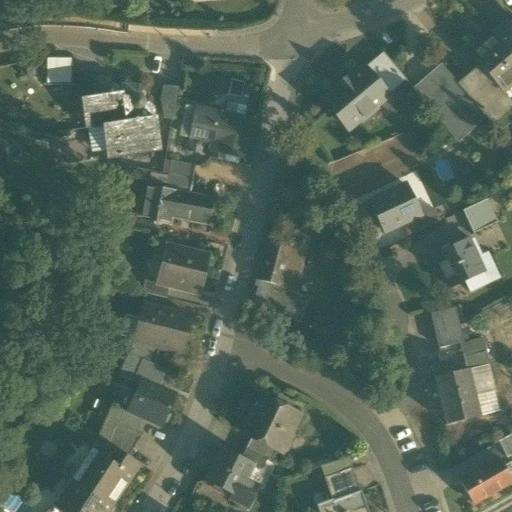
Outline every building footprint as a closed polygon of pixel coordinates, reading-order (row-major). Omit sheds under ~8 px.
[(118,0),(98,0),(100,11),(120,9),(118,0)] [(511,18),(492,35),(493,37),(494,37),(511,59),(511,18)] [(470,56),(482,70),(502,94),(502,93),(511,85),(511,59),(494,37),(493,37),(470,56)] [(364,69),(387,97),(406,81),(383,54),(364,69)] [(46,59),(50,87),(71,87),(71,59),(46,59)] [(453,93),(459,88),(440,66),(412,89),(421,99),(443,80),(453,93)] [(324,103),(348,130),(361,119),(363,120),(375,110),(374,108),(387,97),(364,69),(351,80),(348,77),(335,88),(338,91),(324,103)] [(509,101),(502,93),(502,94),(482,70),(459,88),(477,110),(485,119),(486,120),(509,101)] [(438,119),(450,134),(472,115),(453,93),(443,80),(421,99),(438,119)] [(88,129),(105,127),(125,124),(121,95),(115,96),(116,91),(113,88),(110,87),(106,88),(105,86),(98,86),(81,85),(88,129)] [(163,120),(172,121),(178,88),(162,87),(160,100),(163,119),(163,120)] [(120,90),(121,95),(125,124),(105,127),(109,152),(121,150),(122,155),(154,150),(156,141),(151,110),(146,106),(144,107),(144,104),(143,101),(141,99),(138,98),(137,95),(132,91),(129,91),(128,88),(120,90)] [(477,110),(459,88),(453,93),(472,115),(477,110)] [(209,92),(206,107),(222,110),(225,95),(209,92)] [(226,103),(224,115),(243,119),(246,108),(226,103)] [(177,139),(187,141),(195,108),(185,106),(177,139)] [(237,165),(248,167),(249,161),(250,161),(259,123),(243,119),(224,115),(195,108),(187,141),(211,146),(209,152),(211,152),(209,159),(223,162),(225,156),(239,159),(237,165)] [(457,143),(485,119),(477,110),(472,115),(450,134),(457,143)] [(105,127),(88,129),(87,129),(90,155),(109,152),(105,127)] [(168,176),(169,176),(193,180),(195,167),(171,162),(168,176)] [(190,196),(193,180),(169,176),(166,191),(190,196)] [(383,233),(402,224),(420,216),(406,186),(370,203),(383,233)] [(141,220),(169,225),(170,218),(183,220),(184,214),(208,219),(211,200),(190,196),(166,191),(148,188),(147,188),(141,220)] [(462,212),(473,235),(497,224),(486,201),(482,203),(474,206),(462,212)] [(434,210),(420,216),(402,224),(407,237),(439,222),(434,210)] [(257,272),(284,279),(298,283),(310,238),(296,234),(292,248),(265,241),(257,272)] [(440,270),(448,289),(482,274),(467,241),(434,256),(441,270),(440,270)] [(169,287),(198,295),(208,256),(169,246),(163,267),(159,266),(154,284),(169,287)] [(252,314),(288,323),(289,320),(294,298),(280,294),(284,279),(257,272),(255,281),(261,282),(252,314)] [(295,294),(298,283),(284,279),(280,294),(294,298),(295,294)] [(141,294),(166,300),(169,287),(154,284),(144,281),(141,294)] [(308,298),(295,294),(294,298),(289,320),(288,323),(301,327),(308,298)] [(141,306),(138,320),(124,316),(123,320),(120,321),(117,322),(116,325),(116,329),(117,331),(120,333),(119,337),(132,340),(132,342),(133,342),(158,349),(182,355),(191,319),(141,306)] [(439,350),(461,345),(462,344),(454,309),(430,315),(439,350)] [(480,340),(462,344),(461,345),(467,371),(487,366),(480,340)] [(143,361),(154,366),(158,349),(133,342),(129,356),(143,361)] [(314,348),(309,358),(329,368),(334,358),(314,348)] [(117,377),(138,386),(140,381),(136,380),(138,375),(137,374),(143,361),(129,356),(127,355),(117,377)] [(136,380),(140,381),(141,381),(158,388),(165,371),(154,366),(143,361),(137,374),(138,375),(136,380)] [(493,393),(487,366),(467,371),(474,398),(493,393)] [(445,426),(479,417),(474,398),(467,371),(434,380),(445,426)] [(175,396),(158,388),(141,381),(140,381),(138,386),(128,411),(127,412),(144,419),(162,427),(175,396)] [(493,393),(474,398),(479,417),(498,412),(493,393)] [(258,398),(253,408),(258,410),(263,400),(258,398)] [(298,417),(263,400),(258,410),(253,408),(241,434),(251,439),(276,451),(277,452),(284,439),(289,437),(298,417)] [(97,439),(108,443),(113,427),(136,435),(144,419),(127,412),(128,411),(112,405),(97,439)] [(492,423),(502,440),(511,434),(511,421),(508,415),(492,423)] [(142,438),(136,435),(113,427),(108,443),(103,449),(113,456),(116,452),(128,459),(142,438)] [(511,434),(502,440),(497,443),(507,460),(511,457),(511,434)] [(251,439),(245,449),(267,460),(271,462),(276,451),(251,439)] [(262,471),(267,460),(245,449),(240,460),(252,466),(262,471)] [(81,472),(75,483),(111,507),(138,466),(128,459),(116,452),(113,456),(109,463),(90,450),(77,470),(81,472)] [(207,484),(229,494),(232,496),(239,480),(244,483),(245,481),(252,466),(240,460),(219,450),(216,457),(219,458),(207,484)] [(319,469),(323,480),(351,470),(348,460),(319,469)] [(460,481),(473,504),(511,483),(501,466),(498,460),(460,481)] [(511,460),(501,466),(511,483),(511,482),(511,460)] [(359,492),(351,470),(323,480),(331,501),(331,502),(359,492)] [(107,511),(111,507),(75,483),(71,480),(60,497),(52,509),(56,511),(107,511)] [(258,487),(245,481),(244,483),(239,480),(232,496),(229,494),(227,499),(247,509),(258,487)] [(366,511),(359,492),(331,502),(331,501),(316,507),(318,511),(366,511)]
